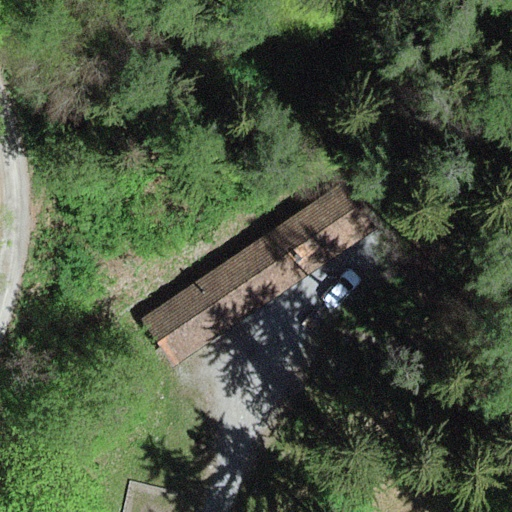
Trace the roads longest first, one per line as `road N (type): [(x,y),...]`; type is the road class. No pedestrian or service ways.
road 1 (track): [(221,511),(270,352)]
road 2 (track): [(0,143),(18,203),(0,295)]
